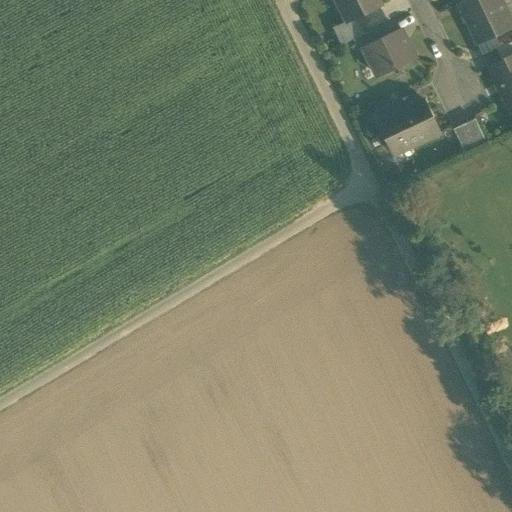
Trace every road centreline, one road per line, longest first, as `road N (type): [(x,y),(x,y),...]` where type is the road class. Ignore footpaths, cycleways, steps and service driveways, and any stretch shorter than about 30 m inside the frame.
road 1 (track): [(281,0),(511,465)]
road 2 (unclassified): [(0,404),(373,181)]
road 3 (residential): [(418,0),(472,110)]
